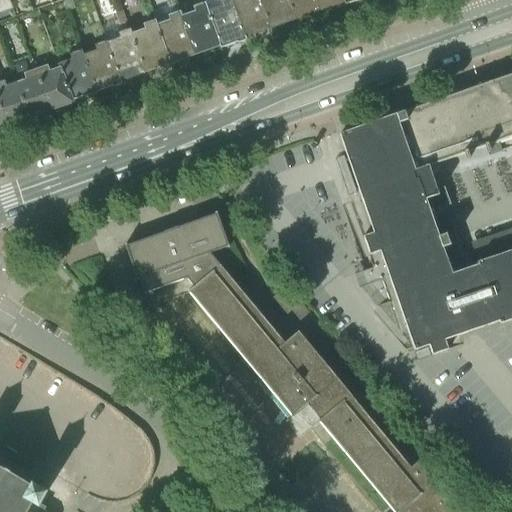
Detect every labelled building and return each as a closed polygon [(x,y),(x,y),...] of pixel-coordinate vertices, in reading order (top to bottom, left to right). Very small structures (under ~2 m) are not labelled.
[(67,11),(75,8),(72,0),(64,0),(67,11)] [(247,40),(246,37),(232,0),(225,0),(219,2),(221,7),(208,11),(220,46),(221,49),(247,40)] [(232,0),(246,37),(269,28),(259,0),(232,0)] [(259,0),(269,28),(294,20),(286,0),(259,0)] [(286,0),(294,20),(320,10),(316,0),(286,0)] [(346,6),(343,0),(316,0),(320,10),(337,4),(338,8),(346,6)] [(195,54),(220,46),(208,11),(205,3),(193,7),(195,12),(182,16),(195,54)] [(195,54),(182,16),(180,12),(168,17),(170,21),(157,25),(170,63),(195,54)] [(170,63),(157,25),(155,21),(143,25),(145,30),(132,34),(145,72),(170,63)] [(145,72),(132,34),(130,30),(118,34),(120,38),(107,43),(121,80),(145,72)] [(121,80),(107,43),(107,42),(95,46),(96,51),(84,56),(96,93),(122,84),(121,80)] [(72,102),(96,93),(84,56),(82,51),(70,55),(72,60),(58,65),(60,68),(72,102)] [(73,103),(72,102),(60,68),(50,71),(48,66),(36,70),(51,111),(73,103)] [(28,119),(51,111),(36,70),(24,74),(26,80),(16,83),(28,119)] [(511,75),(386,119),(339,135),(374,234),(364,238),(370,256),(380,253),(387,272),(393,291),(415,352),(429,347),(432,356),(448,351),(445,341),(499,322),(500,325),(511,321),(511,75)] [(0,109),(6,127),(28,119),(16,83),(7,87),(5,81),(0,82),(0,109)] [(332,438),(391,511),(448,511),(458,504),(439,480),(421,459),(410,468),(350,395),(299,333),(284,345),(209,254),(228,247),(216,214),(125,246),(137,280),(139,279),(144,294),(187,279),(194,287),(188,292),(291,418),(306,405),(318,420),(317,421),(319,422),(332,438)] [(0,511),(44,511),(46,509),(41,506),(48,495),(36,488),(40,481),(49,486),(50,483),(39,476),(39,475),(29,470),(26,469),(27,468),(17,462),(16,463),(14,461),(4,455),(4,456),(1,454),(1,453),(0,452),(0,511)]
